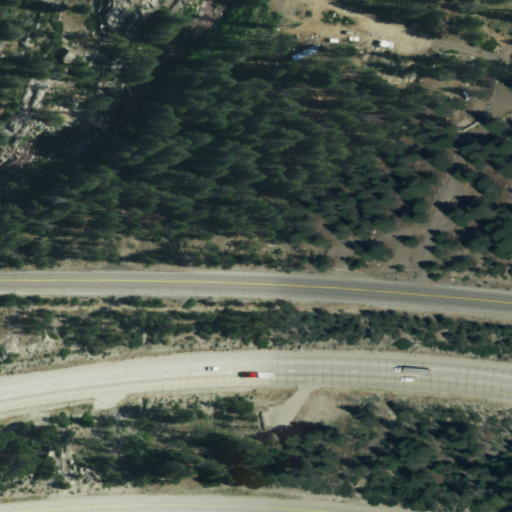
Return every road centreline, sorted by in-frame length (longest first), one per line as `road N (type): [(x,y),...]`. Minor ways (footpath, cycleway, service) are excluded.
road 1 (motorway): [(511,386),(417,375),(174,370),(0,400)]
road 2 (tertiary): [(0,280),(279,284),(511,303)]
